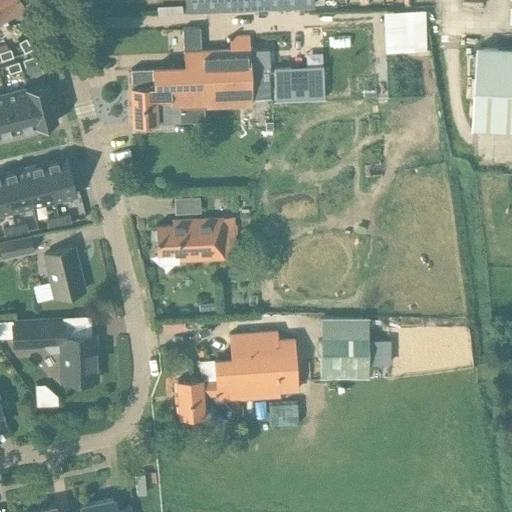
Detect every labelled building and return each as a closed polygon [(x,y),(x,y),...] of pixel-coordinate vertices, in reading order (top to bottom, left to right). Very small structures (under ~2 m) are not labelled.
[(0,0),(0,8),(4,16),(25,4),(22,0),(0,0)] [(183,0),(184,12),(314,7),(313,0),(183,0)] [(431,48),(429,7),(385,9),(386,50),(431,48)] [(252,107),(250,50),(273,49),(272,30),(248,31),(248,36),(228,36),(229,49),(183,52),(183,53),(184,66),(168,67),(168,68),(152,68),(152,69),(130,70),(130,87),(132,126),(156,125),(156,123),(179,122),(179,109),(252,107)] [(24,53),(32,49),(26,38),(19,42),(24,53)] [(511,48),(478,46),(478,51),(475,51),(475,56),(477,56),(474,129),(511,130),(511,48)] [(0,57),(1,60),(13,56),(10,49),(0,51),(0,57)] [(25,67),(37,63),(34,56),(22,60),(25,67)] [(9,73),(20,69),(18,61),(7,65),(9,73)] [(323,65),(273,66),(273,101),(324,100),(323,65)] [(25,88),(35,127),(57,121),(47,82),(25,88)] [(14,132),(35,127),(25,88),(4,93),(14,132)] [(0,135),(14,132),(4,93),(0,94),(0,135)] [(54,200),(75,195),(66,156),(44,161),(54,200)] [(23,166),(32,205),(54,200),(44,161),(23,166)] [(2,172),(11,211),(32,205),(23,166),(2,172)] [(0,172),(0,213),(11,211),(2,172),(0,172)] [(176,196),(176,212),(202,213),(202,197),(176,196)] [(57,216),(59,224),(71,222),(69,214),(57,216)] [(47,227),(59,224),(57,216),(45,219),(47,227)] [(234,218),(223,218),(171,220),(171,226),(155,226),(156,254),(178,253),(178,260),(225,258),(225,251),(235,251),(234,218)] [(14,225),(16,233),(28,230),(26,223),(14,225)] [(4,235),(16,233),(14,225),(2,227),(4,235)] [(33,252),(29,235),(0,241),(0,250),(2,258),(33,252)] [(74,247),(43,255),(54,298),(85,290),(74,247)] [(95,335),(65,337),(64,316),(10,319),(11,349),(44,348),(49,353),(59,353),(61,383),(97,381),(95,335)] [(368,317),(321,317),(320,379),(367,379),(368,317)] [(214,378),(201,379),(177,381),(179,419),(203,417),(202,396),(216,395),(216,402),(280,398),(279,393),(298,392),(294,337),(277,338),(277,330),(228,333),(230,357),(213,358),(214,378)] [(36,387),(37,405),(58,404),(58,387),(36,387)] [(113,499),(81,506),(82,511),(129,511),(128,507),(115,510),(113,499)]
